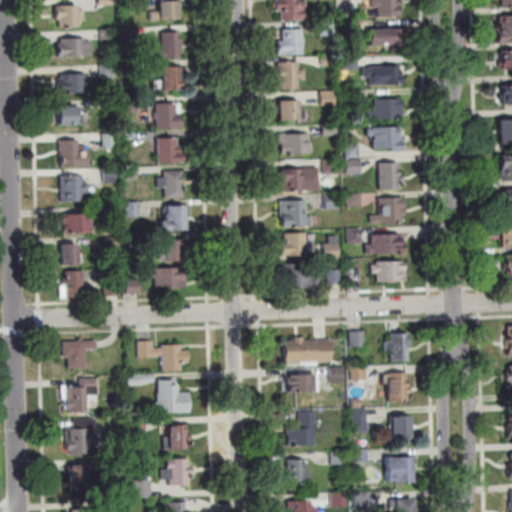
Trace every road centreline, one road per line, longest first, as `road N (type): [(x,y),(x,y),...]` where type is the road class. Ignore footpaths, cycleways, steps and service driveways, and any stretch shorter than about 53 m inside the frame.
road 1 (residential): [(19,511),(7,0)]
road 2 (residential): [(511,300),(16,318)]
road 3 (residential): [(239,511),(229,88)]
road 4 (residential): [(456,365),(450,80)]
road 5 (residential): [(460,495),(471,490),(468,370),(456,365)]
road 6 (residential): [(456,365),(446,370),(449,490),(460,495)]
